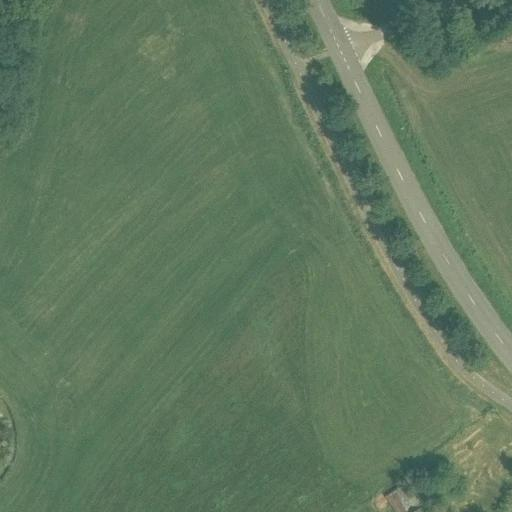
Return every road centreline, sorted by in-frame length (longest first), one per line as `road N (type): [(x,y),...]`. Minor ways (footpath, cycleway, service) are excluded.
road 1 (tertiary): [(511,355),(438,252),(339,50)]
road 2 (unclassified): [(477,0),(339,50)]
